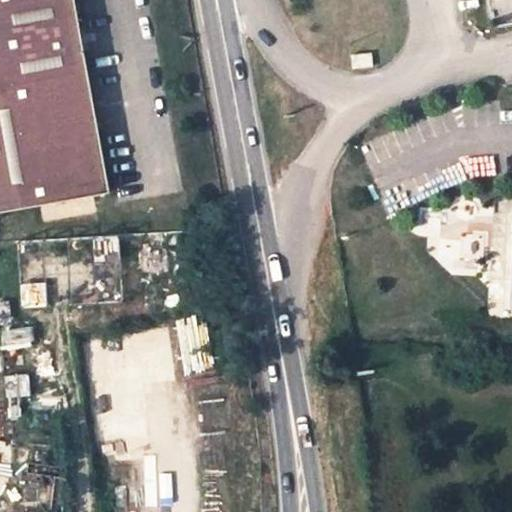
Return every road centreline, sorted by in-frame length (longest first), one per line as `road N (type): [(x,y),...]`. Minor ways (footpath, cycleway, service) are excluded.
road 1 (primary): [(286,372),(221,0)]
road 2 (primary): [(318,511),(286,372)]
road 3 (primary): [(286,372),(289,511)]
